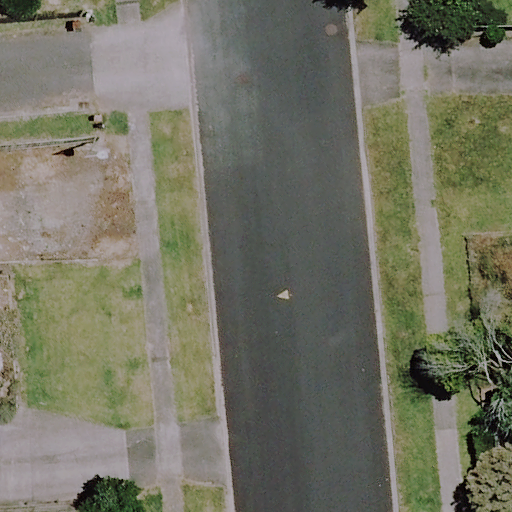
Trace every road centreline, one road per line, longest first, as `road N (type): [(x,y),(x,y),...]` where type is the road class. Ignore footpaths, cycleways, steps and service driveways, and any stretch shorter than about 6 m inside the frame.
road 1 (residential): [(307,511),(255,0)]
road 2 (unknown): [(258,25),(0,44)]
